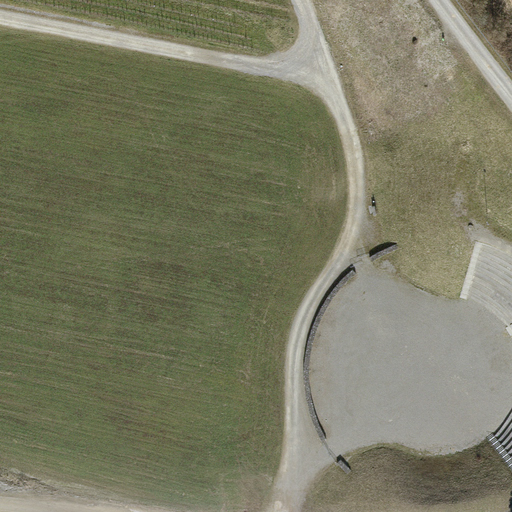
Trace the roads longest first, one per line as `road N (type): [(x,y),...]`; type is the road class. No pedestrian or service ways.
road 1 (track): [(300,0),(355,161),(354,218),(296,338),(285,511)]
road 2 (track): [(322,58),(270,66),(0,15)]
road 3 (track): [(511,96),(438,0)]
